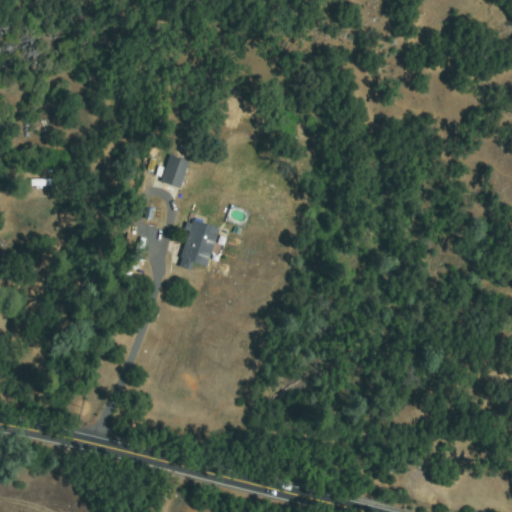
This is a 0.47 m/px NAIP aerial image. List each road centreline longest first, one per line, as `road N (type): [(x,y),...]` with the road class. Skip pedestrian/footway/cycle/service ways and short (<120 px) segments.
road 1 (primary): [(0,429),(345,511)]
road 2 (residential): [(95,447),(169,238)]
